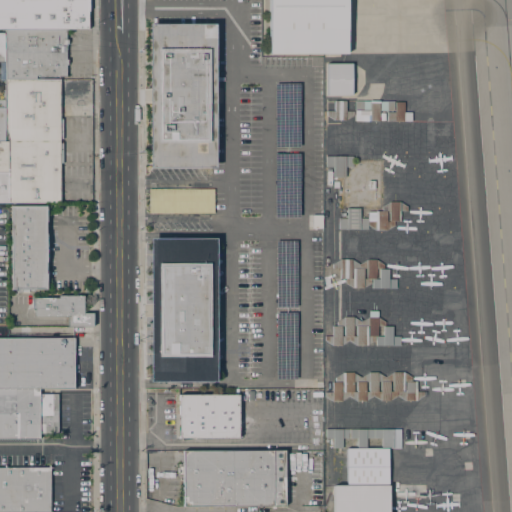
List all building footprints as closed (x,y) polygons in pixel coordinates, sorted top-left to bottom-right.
[(3,32),(3,29),(0,29),(0,0),(86,0),(87,9),(86,11),(86,29),(64,29),(3,32)] [(347,0),(347,55),(268,54),(268,0),(347,0)] [(215,167),(149,167),(149,24),(215,24),(215,167)] [(3,78),(3,61),(3,32),(64,29),(64,76),(37,76),(36,75),(34,75),(34,78),(3,78)] [(352,64),(352,95),(327,95),(327,64),(352,64)] [(3,78),(34,78),(58,79),(58,118),(61,119),(61,163),(58,163),(58,201),(6,202),(6,171),(6,141),(3,141),(4,100),(3,78)] [(327,111),(334,111),(335,101),(346,101),(346,111),(354,111),(353,116),(346,120),(334,120),(327,115),(327,111)] [(355,121),(355,101),(394,101),(394,111),(379,111),(379,121),(355,121)] [(387,121),(387,112),(395,112),(395,102),(404,102),(404,112),(411,112),(411,121),(387,121)] [(353,156),(353,167),(345,167),(345,178),(334,178),(333,167),(326,167),(326,156),(353,156)] [(214,189),(214,213),(149,213),(149,189),(214,189)] [(368,226),(368,222),(375,222),(375,211),(382,211),(382,207),(390,202),(400,202),(407,206),(407,211),(399,211),(400,221),(394,221),(394,225),(387,230),(376,230),(368,226)] [(11,206),(45,206),(45,290),(11,290),(11,206)] [(339,229),(339,218),(347,218),(347,208),(359,208),(359,218),(368,218),(368,229),(339,229)] [(216,381),(151,382),(150,239),(215,238),(216,381)] [(345,283),(345,278),(340,279),(340,268),(333,269),(333,264),(341,259),(352,259),(359,264),(367,260),(376,260),(383,264),(383,268),(375,269),(376,279),(371,279),(371,283),(364,288),(353,288),(345,283)] [(379,269),(388,269),(388,279),(396,279),(396,289),(372,289),(372,279),(379,279),(379,269)] [(67,326),(68,316),(34,316),(34,298),(58,298),(58,296),(83,296),(83,306),(83,313),(93,313),(93,327),(91,327),(67,326)] [(333,345),(325,341),(325,336),(332,336),(332,326),(337,326),(337,322),(345,317),(353,317),(361,322),(369,317),(378,317),(385,322),(385,326),(377,326),(377,336),(375,336),(375,340),(368,345),(357,345),(349,341),(341,345),(333,345)] [(383,326),(392,326),(392,337),(400,337),(400,346),(376,346),(376,336),(383,336),(383,326)] [(0,338),(73,338),(73,354),(76,354),(76,380),(73,380),(73,389),(39,389),(39,390),(0,390),(0,338)] [(333,401),(325,397),(325,392),(332,392),(332,382),(335,382),(335,378),(342,373),(353,373),(361,377),(368,373),(377,372),(385,377),(393,372),(404,372),(411,377),(411,381),(416,381),(416,392),(423,392),(424,396),(416,401),(405,401),(398,396),(390,401),(381,401),(373,396),(366,401),(357,401),(349,396),(342,402),(333,401)] [(0,390),(39,390),(39,394),(58,394),(58,433),(38,433),(38,439),(0,439),(0,390)] [(229,395),(229,390),(238,390),(238,403),(240,403),(240,407),(239,407),(240,414),(238,414),(238,419),(239,419),(239,425),(238,425),(238,429),(240,429),(240,435),(238,435),(238,438),(178,439),(178,395),(229,395)] [(389,485),(389,511),(333,511),(333,486),(347,486),(346,449),(358,448),(357,438),(342,438),(342,448),(333,448),(333,438),(325,438),(325,429),(400,428),(400,448),(387,448),(388,485),(389,485)] [(284,452),(284,506),(183,506),(182,452),(284,452)] [(0,511),(0,467),(50,467),(50,511),(0,511)]
